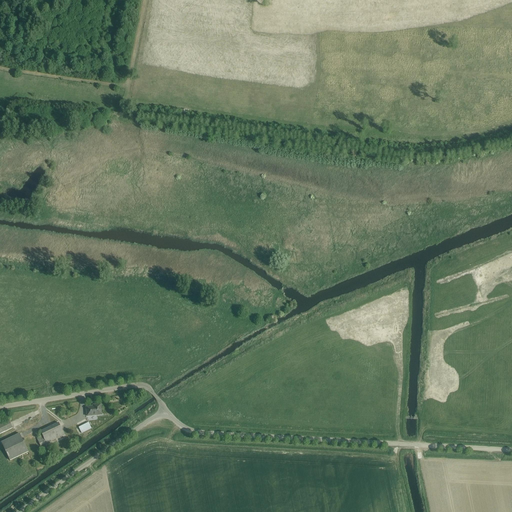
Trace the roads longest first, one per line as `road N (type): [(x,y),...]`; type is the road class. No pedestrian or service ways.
road 1 (track): [(511,142),(405,158),(136,116),(124,112),(123,102)]
road 2 (unclassified): [(511,450),(204,433),(181,426),(165,409)]
road 3 (unclassified): [(19,511),(165,409)]
road 4 (unclassified): [(165,409),(146,386),(135,385),(0,406)]
